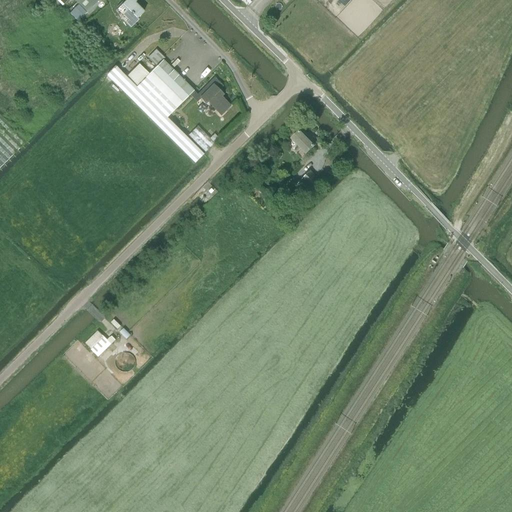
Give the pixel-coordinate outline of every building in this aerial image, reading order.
[(74,0),(86,12),(98,0),(74,0)] [(109,11),(98,0),(86,13),(99,25),(106,19),(104,17),(109,11)] [(137,19),(143,12),(133,1),(132,2),(129,0),(126,0),(117,9),(128,21),(126,24),(130,28),(138,20),(137,19)] [(193,91),(162,61),(165,58),(156,50),(148,58),(157,66),(147,76),(177,107),(193,91)] [(177,107),(147,76),(136,87),(116,67),(106,76),(194,164),(203,154),(176,127),(182,121),(174,114),(169,119),(167,118),(177,107)] [(207,102),(220,115),(229,106),(220,97),(222,95),(218,91),(222,86),(214,78),(196,95),(205,104),(207,102)] [(188,135),(205,153),(219,139),(215,135),(210,139),(197,126),(188,135)] [(306,154),(314,146),(300,132),(292,140),(299,147),(295,151),(304,161),(309,157),(306,154)] [(293,188),(306,201),(322,184),(310,171),(293,188)] [(85,344),(98,357),(111,344),(98,331),(85,344)]
